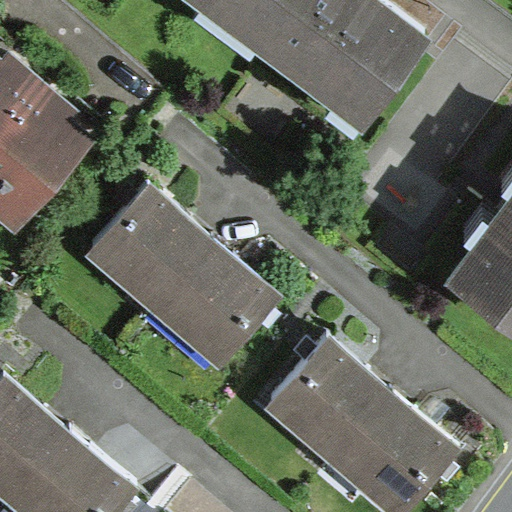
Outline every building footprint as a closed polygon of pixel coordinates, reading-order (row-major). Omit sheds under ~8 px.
[(253,0),(215,0),(240,18),(253,0)] [(403,0),(253,0),(240,18),(372,120),(442,30),(403,0)] [(0,130),(48,74),(17,48),(9,56),(0,48),(0,130)] [(79,100),(48,74),(0,130),(0,204),(22,223),(99,131),(72,108),(79,100)] [(221,229),(156,176),(97,248),(162,301),(221,229)] [(511,198),(456,272),(511,314),(511,198)] [(286,282),(221,229),(162,301),(226,354),(286,282)] [(399,381),(334,329),(275,401),(340,454),(399,381)] [(76,424),(11,371),(0,385),(0,482),(17,497),(76,424)] [(464,434),(399,381),(340,454),(405,507),(464,434)] [(112,511),(141,477),(76,424),(17,497),(35,511),(112,511)]
